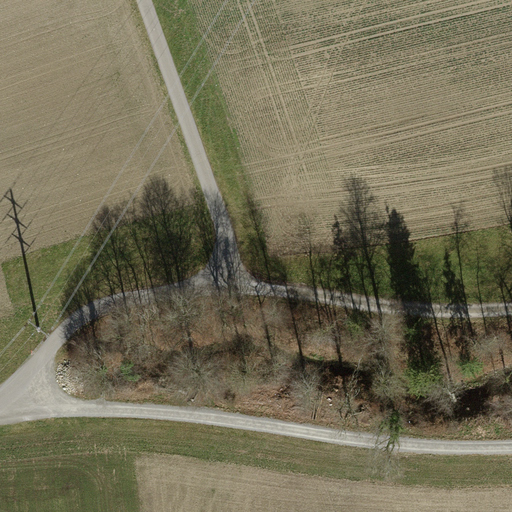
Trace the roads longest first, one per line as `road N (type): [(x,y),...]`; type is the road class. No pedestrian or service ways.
road 1 (track): [(511,446),(394,443),(170,410),(15,404)]
road 2 (track): [(235,277),(145,0)]
road 3 (track): [(511,302),(461,304),(235,277)]
road 4 (track): [(15,404),(64,332),(120,296),(235,277)]
